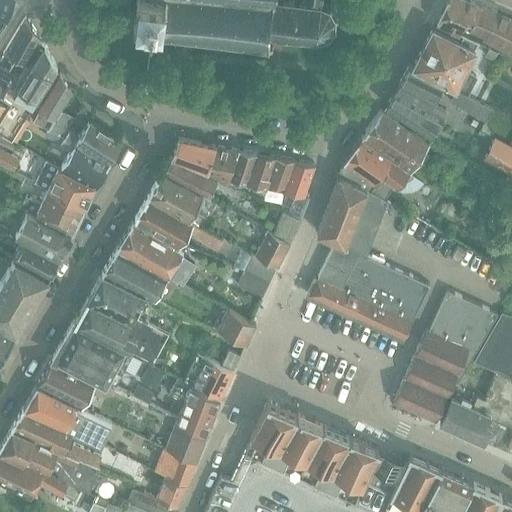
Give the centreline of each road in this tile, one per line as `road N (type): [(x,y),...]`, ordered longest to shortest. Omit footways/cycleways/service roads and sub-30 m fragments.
road 1 (residential): [(164,112),(0,393)]
road 2 (residential): [(368,419),(391,369),(269,314)]
road 3 (residential): [(269,314),(317,199),(330,138)]
road 4 (residential): [(164,112),(272,135),(330,138)]
road 5 (residential): [(330,138),(391,51),(412,0)]
road 6 (residential): [(63,3),(69,36),(98,79),(164,112)]
road 7 (residential): [(368,419),(511,479)]
road 8 (residential): [(188,511),(249,373)]
road 9 (residential): [(249,373),(368,419)]
